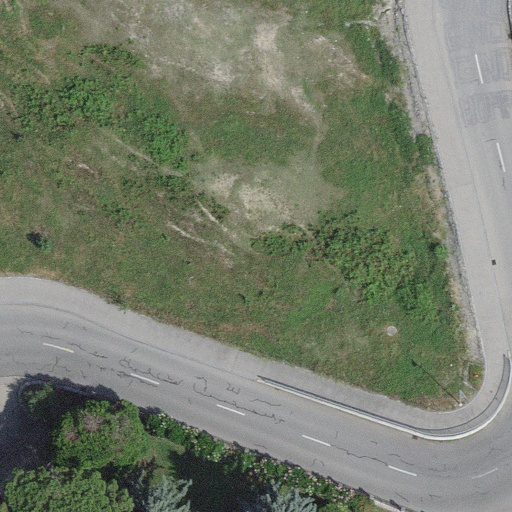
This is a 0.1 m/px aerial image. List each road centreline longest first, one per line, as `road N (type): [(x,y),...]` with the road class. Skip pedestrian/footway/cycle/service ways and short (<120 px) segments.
road 1 (tertiary): [(0,360),(101,374),(511,505)]
road 2 (tertiary): [(511,223),(472,25),(474,0)]
